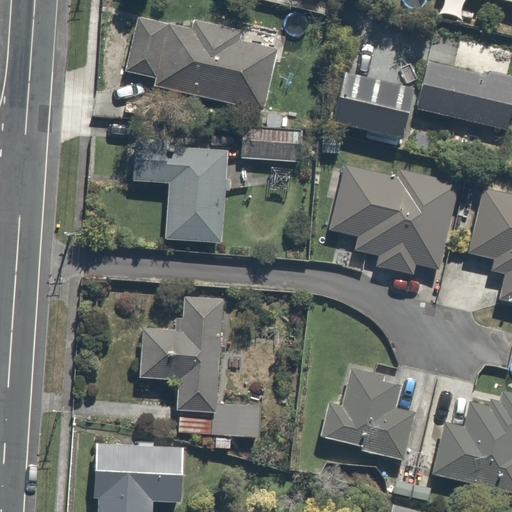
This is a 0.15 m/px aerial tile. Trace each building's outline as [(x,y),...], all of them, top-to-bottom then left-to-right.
[(133,19),(119,71),(260,109),(278,41),(188,17),(184,33),(133,19)] [(511,77),(426,56),(413,106),(511,131),(511,77)] [(404,97),(349,81),(338,119),(393,134),(404,97)] [(302,130),(243,128),(241,161),(300,163),(302,130)] [(228,241),(234,133),(209,131),(208,149),(133,145),(131,182),(167,184),(164,237),(228,241)] [(394,176),(346,164),(330,230),(356,236),(352,253),(376,259),(374,269),(410,278),(414,262),(440,269),(462,179),(397,164),(394,176)] [(511,303),(511,199),(482,192),(466,253),(495,260),(492,274),(507,278),(502,301),(511,303)] [(218,402),(224,296),(187,294),(185,334),(140,331),(137,384),(178,386),(175,436),(257,441),(259,405),(218,402)] [(330,406),(321,437),(401,461),(415,413),(395,408),(404,380),(356,366),(342,410),(330,406)] [(511,491),(511,395),(495,392),(492,405),(470,399),(463,428),(444,424),(433,472),(511,491)] [(183,442),(96,440),(94,511),(151,511),(152,505),(182,505),(183,442)] [(430,511),(395,503),(392,511),(430,511)]
